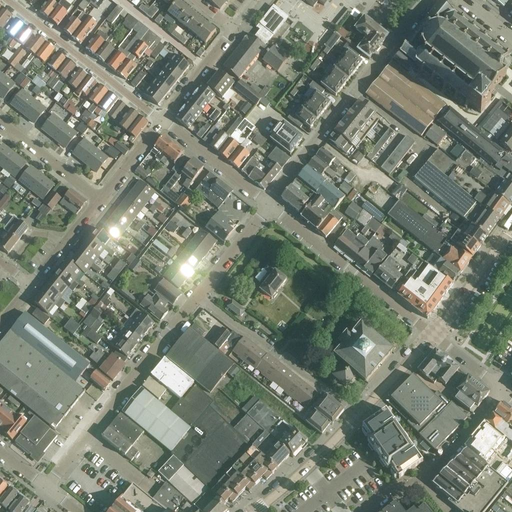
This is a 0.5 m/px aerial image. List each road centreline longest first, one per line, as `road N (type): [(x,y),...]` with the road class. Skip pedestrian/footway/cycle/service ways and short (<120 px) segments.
road 1 (residential): [(267,204),(430,0)]
road 2 (residential): [(46,489),(199,298)]
road 3 (residential): [(432,337),(267,204)]
road 4 (residential): [(359,416),(199,298)]
road 5 (residential): [(161,122),(6,0)]
road 6 (tertiary): [(255,511),(359,416)]
road 7 (tertiary): [(432,337),(511,227)]
road 8 (residential): [(267,204),(161,122)]
road 9 (residential): [(98,199),(0,121)]
